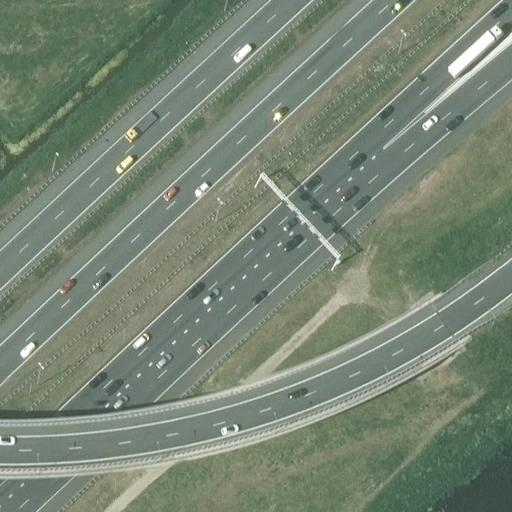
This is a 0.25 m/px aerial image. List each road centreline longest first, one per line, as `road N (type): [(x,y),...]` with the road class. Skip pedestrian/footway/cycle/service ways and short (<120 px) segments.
road 1 (motorway): [(0,449),(127,441),(267,407),(363,369),(511,275)]
road 2 (motorway): [(393,0),(0,366)]
road 3 (motorway): [(0,510),(381,151)]
road 4 (motorway): [(294,0),(0,274)]
road 5 (motorway): [(381,151),(511,18)]
road 6 (motorway): [(381,151),(511,54)]
